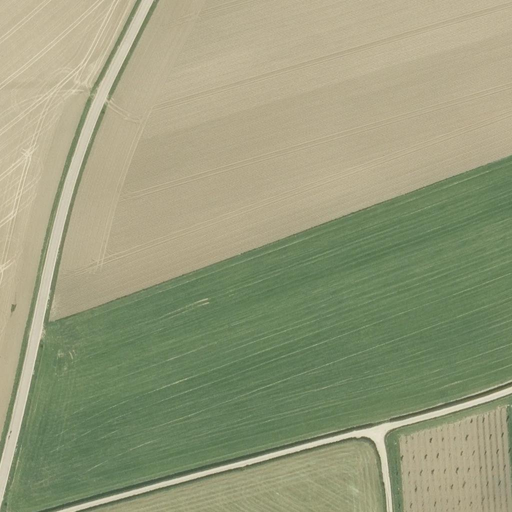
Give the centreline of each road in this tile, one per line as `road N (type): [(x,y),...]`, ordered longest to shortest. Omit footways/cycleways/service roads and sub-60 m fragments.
road 1 (tertiary): [(0,485),(77,157),(147,0)]
road 2 (track): [(373,430),(64,511)]
road 3 (track): [(511,388),(373,430)]
